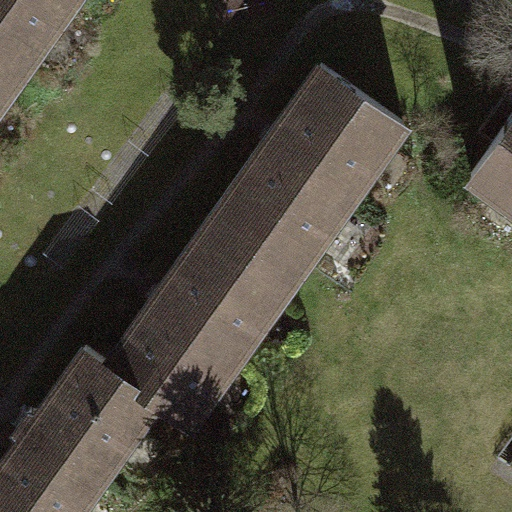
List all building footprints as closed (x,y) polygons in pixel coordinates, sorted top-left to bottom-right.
[(0,0),(0,73),(13,83),(72,0),(0,0)] [(324,62),(224,202),(261,229),(246,250),(290,281),(405,120),(324,62)] [(0,101),(13,83),(0,73),(0,101)] [(511,114),(473,169),(507,194),(511,186),(511,114)] [(224,202),(109,361),(158,396),(191,419),(290,281),(246,250),(261,229),(224,202)] [(74,511),(158,396),(109,361),(88,346),(41,411),(34,405),(16,429),(23,434),(0,466),(0,511),(74,511)]
